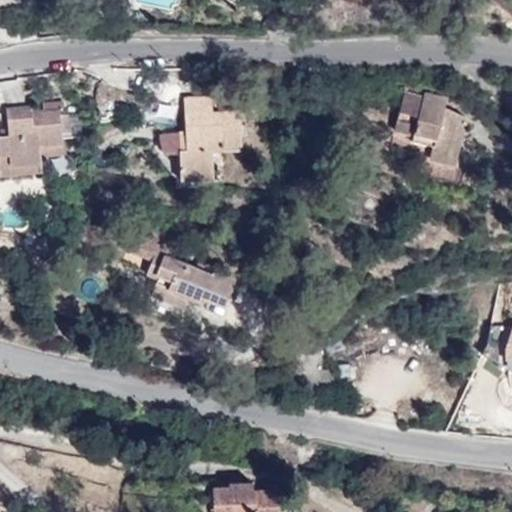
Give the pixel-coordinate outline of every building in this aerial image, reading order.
[(424,97),(403,92),(394,129),(413,134),(412,140),(423,143),(420,153),(416,168),(462,180),(468,155),(458,152),(467,118),(445,106),(423,101),(424,97)] [(447,98),(425,93),(424,97),(423,101),(445,106),(447,98)] [(221,96),(184,98),(186,150),(179,150),(181,179),(213,178),(212,152),(242,151),(240,110),(222,110),(221,96)] [(31,106),(7,108),(9,135),(0,135),(0,174),(11,174),(10,165),(41,162),(40,155),(63,154),(61,128),(70,128),(68,108),(64,109),(64,102),(43,104),(43,110),(31,111),(31,106)] [(420,153),(423,143),(412,140),(413,134),(394,129),(390,145),(420,153)] [(41,162),(10,165),(11,174),(41,172),(41,162)] [(160,241),(135,231),(127,250),(152,260),(155,253),(168,259),(175,241),(162,236),(160,241)] [(168,259),(155,253),(152,260),(147,274),(158,278),(151,294),(184,307),(188,297),(203,303),(205,298),(225,307),(236,279),(214,271),(212,276),(208,275),(211,266),(199,261),(195,270),(168,259)] [(511,326),(491,326),(486,345),(482,354),(510,370),(511,369),(511,326)] [(295,358),(288,389),(321,390),(321,382),(322,349),(312,349),(295,358)] [(333,372),(323,371),(321,382),(332,382),(333,372)] [(229,486),(213,486),(214,511),(277,511),(276,490),(253,491),(252,482),(229,483),(229,486)]
